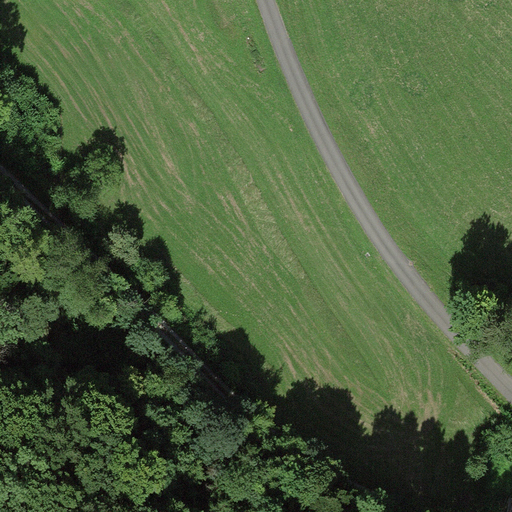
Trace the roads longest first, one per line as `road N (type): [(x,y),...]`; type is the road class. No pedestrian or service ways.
road 1 (track): [(0,176),(304,463),(391,511)]
road 2 (unclassified): [(266,0),(326,146),(392,265),(511,388)]
